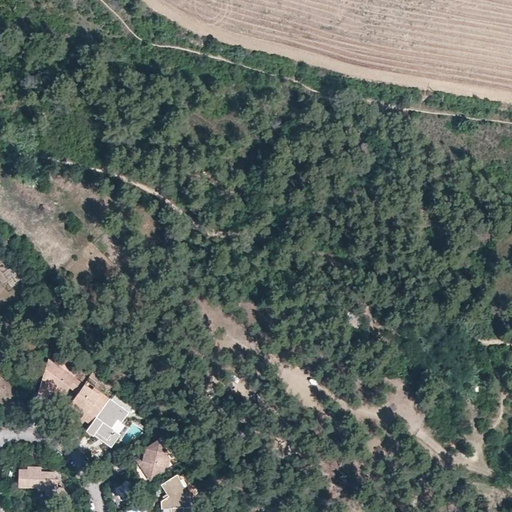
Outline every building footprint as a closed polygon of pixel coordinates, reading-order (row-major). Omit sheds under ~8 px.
[(64,395),(69,388),(77,393),(83,385),(48,362),(37,394),(45,399),(53,387),(64,395)] [(105,404),(97,398),(100,393),(93,388),(91,390),(83,385),(77,393),(72,400),(86,410),(83,414),(81,418),(91,424),(105,404)] [(114,430),(112,428),(117,420),(121,422),(128,412),(109,398),(109,399),(105,404),(91,424),(84,434),(91,439),(94,435),(96,432),(113,444),(118,437),(112,432),(114,430)] [(96,432),(94,435),(111,447),(113,444),(96,432)] [(165,451),(158,441),(142,450),(142,459),(141,462),(145,463),(145,464),(165,451)] [(148,478),(159,471),(160,464),(167,465),(168,457),(166,457),(166,453),(165,451),(145,464),(144,471),(148,478)] [(49,478),(49,471),(41,471),(41,467),(27,466),(27,470),(18,470),(18,487),(38,487),(38,489),(46,489),(46,498),(70,498),(63,486),(57,486),(58,478),(49,478)] [(160,484),(168,496),(160,501),(161,509),(170,508),(170,511),(183,511),(183,507),(186,507),(186,497),(185,489),(185,487),(187,486),(182,479),(179,480),(176,474),(160,484)]
